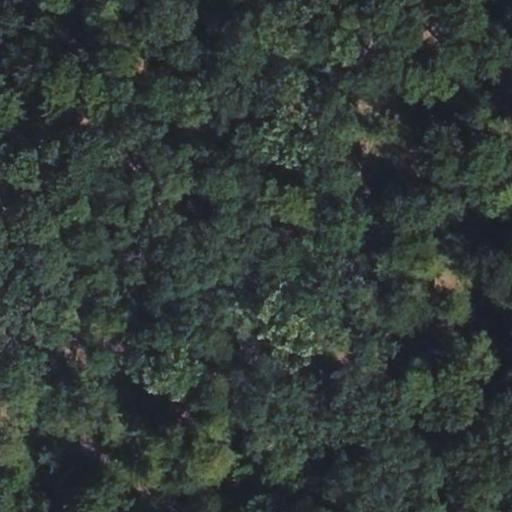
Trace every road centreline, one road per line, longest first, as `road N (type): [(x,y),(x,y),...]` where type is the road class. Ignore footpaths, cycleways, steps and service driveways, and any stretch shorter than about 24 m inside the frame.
road 1 (track): [(511,334),(374,511)]
road 2 (track): [(153,511),(0,408)]
